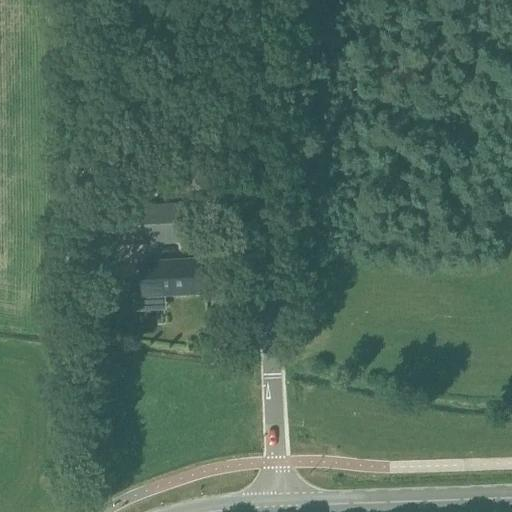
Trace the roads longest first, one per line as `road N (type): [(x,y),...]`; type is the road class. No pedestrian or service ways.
road 1 (tertiary): [(280,505),(260,0)]
road 2 (secondary): [(280,505),(511,499)]
